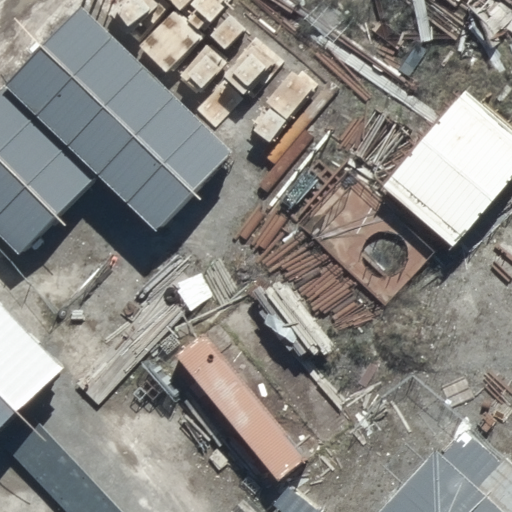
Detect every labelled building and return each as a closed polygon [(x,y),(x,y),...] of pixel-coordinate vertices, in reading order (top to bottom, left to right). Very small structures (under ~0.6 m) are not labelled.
[(0,128),(115,83),(122,103),(169,85),(137,0),(113,0),(101,5),(99,0),(49,0),(5,17),(15,45),(0,51),(0,128)] [(383,184),(455,245),(511,178),(511,120),(468,84),(383,184)] [(0,186),(71,173),(62,123),(0,134),(0,186)] [(352,400),(380,431),(503,319),(424,233),(287,357),(338,413),(352,400)] [(385,433),(435,488),(472,454),(487,471),(511,449),(511,327),(509,324),(385,433)]
